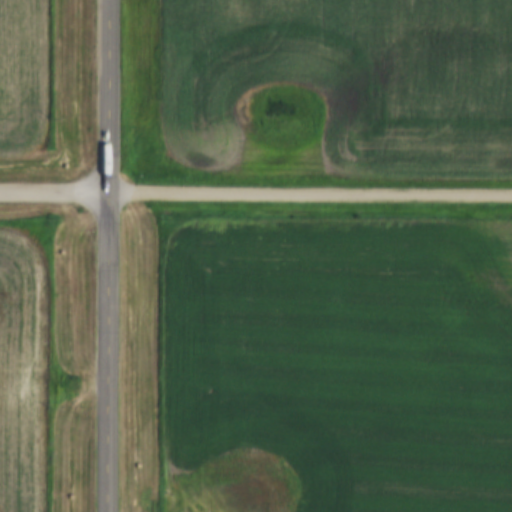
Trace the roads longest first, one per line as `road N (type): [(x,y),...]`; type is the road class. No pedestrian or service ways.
road 1 (residential): [(0,193),(511,196)]
road 2 (tertiary): [(105,511),(107,0)]
